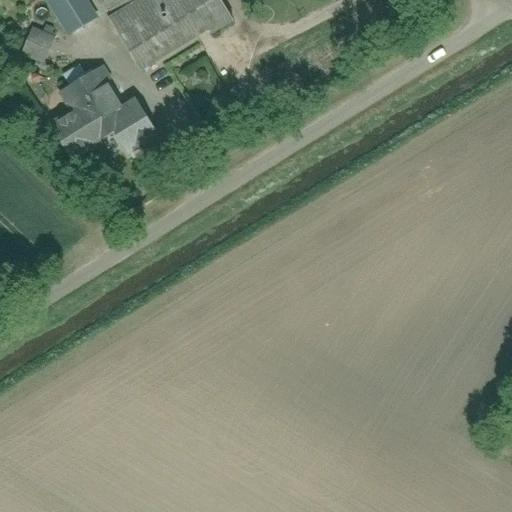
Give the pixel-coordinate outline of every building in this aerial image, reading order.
[(101,18),(89,0),(46,0),(70,37),(101,18)] [(99,0),(144,72),(212,30),(192,0),(99,0)] [(223,0),(192,0),(212,30),(217,38),(239,24),(223,0)] [(58,37),(34,28),(23,55),(47,65),(58,37)] [(47,117),(72,160),(119,133),(132,155),(162,138),(139,99),(127,106),(104,67),(58,94),(66,107),(47,117)]
